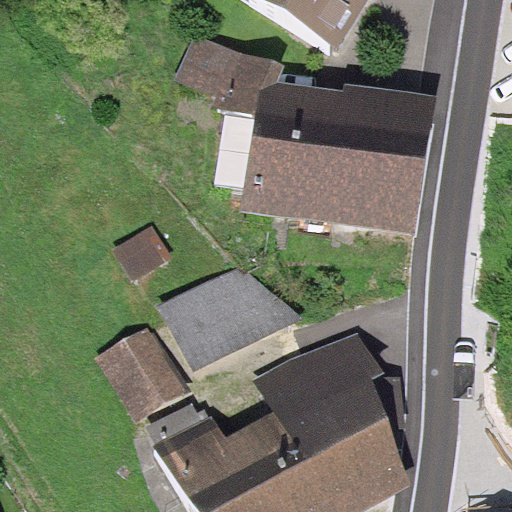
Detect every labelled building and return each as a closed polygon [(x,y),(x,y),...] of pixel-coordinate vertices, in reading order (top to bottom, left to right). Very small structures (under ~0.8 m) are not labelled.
[(244,0),(338,56),(372,0),(244,0)] [(196,36),(176,82),(217,98),(212,109),(257,118),(262,82),(277,84),(285,69),(196,36)] [(257,118),(242,214),(416,240),(438,101),(345,87),(343,94),(277,84),(262,82),(257,118)] [(152,228),(114,252),(134,283),(172,259),(152,228)] [(158,309),(195,376),(306,325),(242,268),(158,309)] [(149,329),(97,360),(137,426),(189,395),(149,329)] [(230,410),(155,449),(190,511),(370,511),(413,489),(358,334),(265,374),(288,411),(245,435),(230,410)]
